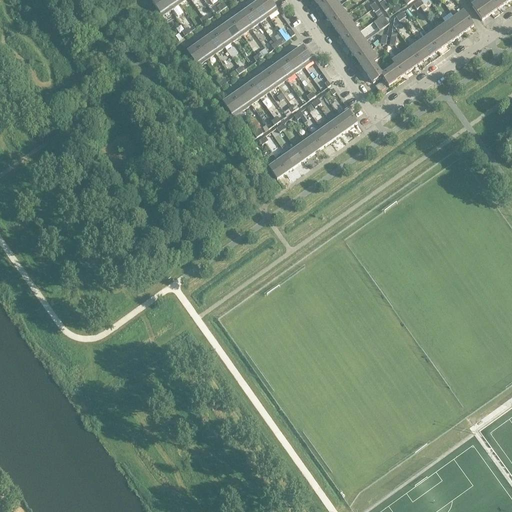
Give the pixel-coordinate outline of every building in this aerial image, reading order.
[(171,11),(163,0),(157,0),(152,3),(162,17),(171,11)] [(180,5),(176,0),(163,0),(171,11),(180,5)] [(278,11),(269,0),(263,0),(259,3),(269,18),(278,11)] [(331,0),(313,0),(319,8),(331,0)] [(340,7),(334,0),(331,0),(319,8),(326,17),(340,7)] [(500,9),(493,0),(482,0),(481,1),(491,15),(500,9)] [(509,2),(507,0),(493,0),(500,9),(509,2)] [(491,15),(481,1),(472,7),(482,21),(491,15)] [(269,18),(259,3),(250,10),(260,24),(269,18)] [(346,16),(340,7),(326,17),(332,26),(346,16)] [(260,24),(250,10),(241,16),(251,30),(260,24)] [(464,13),(455,19),(465,34),(474,27),(464,13)] [(451,15),(442,21),(446,26),(456,40),(465,34),(455,19),(451,15)] [(251,30),(241,16),(232,22),(242,36),(251,30)] [(352,25),(346,16),(332,26),(338,35),(352,25)] [(242,36),(232,22),(223,28),(233,42),(242,36)] [(359,34),(352,25),(338,35),(345,44),(359,34)] [(456,40),(446,26),(437,32),(447,46),(456,40)] [(233,42),(223,28),(215,35),(224,49),(233,42)] [(283,30),(279,33),(286,42),(290,39),(283,30)] [(447,46),(437,32),(428,38),(438,52),(447,46)] [(365,43),(359,34),(345,44),(351,53),(365,43)] [(224,49),(215,35),(206,41),(216,55),(224,49)] [(438,52),(428,38),(419,44),(429,58),(438,52)] [(216,55),(206,41),(197,47),(207,61),(216,55)] [(371,52),(365,43),(351,53),(357,61),(371,52)] [(429,58),(419,44),(410,51),(420,65),(429,58)] [(207,61),(197,47),(188,54),(198,68),(207,61)] [(304,48),(294,54),(304,68),(314,62),(304,48)] [(420,65),(410,51),(402,57),(412,71),(420,65)] [(378,61),(371,52),(357,61),(363,71),(371,66),(378,61)] [(304,68),(294,54),(286,61),(296,75),(304,68)] [(412,71),(402,57),(392,63),(397,70),(402,77),(412,71)] [(296,75),(286,61),(277,67),(287,81),(296,75)] [(381,80),(371,66),(363,71),(374,85),(381,80)] [(287,81),(277,67),(268,73),(278,87),(287,81)] [(402,77),(397,70),(383,80),(388,87),(402,77)] [(278,87),(268,73),(259,79),(269,93),(278,87)] [(269,93),(259,79),(250,85),(260,99),(269,93)] [(376,88),(380,93),(385,89),(381,84),(376,88)] [(260,99),(250,85),(241,92),(251,106),(260,99)] [(251,106),(241,92),(233,98),(243,112),(251,106)] [(243,112),(233,98),(223,104),(233,118),(243,112)] [(348,110),(338,117),(348,131),(358,124),(348,110)] [(348,131),(338,117),(330,123),(340,137),(348,131)] [(340,137),(330,123),(321,129),(331,143),(340,137)] [(331,143),(321,129),(312,135),(322,150),(331,143)] [(322,150),(312,135),(303,142),(313,156),(322,150)] [(313,156),(303,142),(294,148),(304,162),(313,156)] [(304,162),(294,148),(285,154),(295,168),(304,162)] [(295,168),(285,154),(277,160),(287,174),(295,168)] [(287,174),(277,160),(267,167),(277,181),(287,174)]
